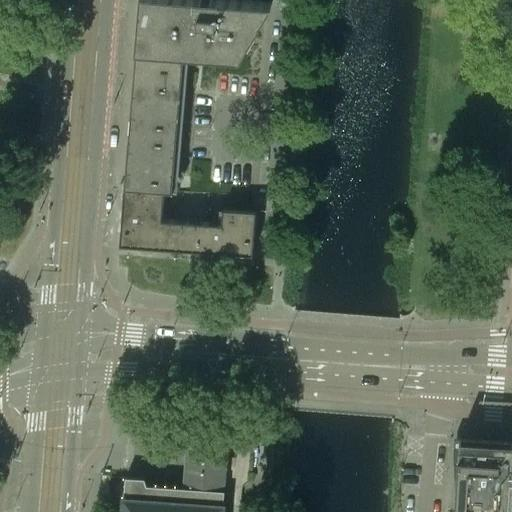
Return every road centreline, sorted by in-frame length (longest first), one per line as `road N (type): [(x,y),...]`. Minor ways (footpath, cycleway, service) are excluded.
road 1 (tertiary): [(81,370),(442,387)]
road 2 (tertiary): [(444,356),(84,332)]
road 3 (secondary): [(71,0),(44,334)]
road 4 (secondary): [(84,332),(111,0)]
road 5 (residential): [(287,0),(276,210)]
road 6 (secondary): [(68,511),(81,370)]
road 7 (secondary): [(40,372),(29,511)]
